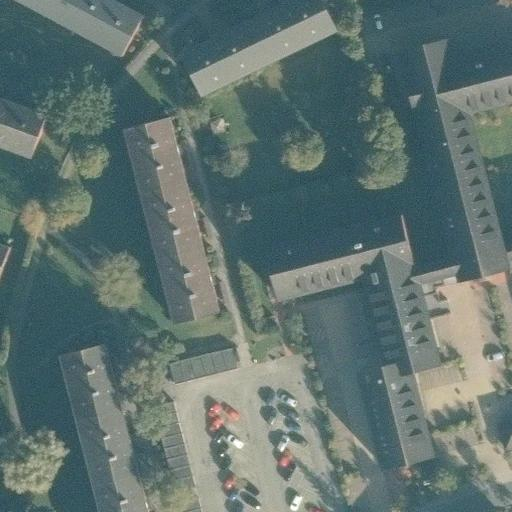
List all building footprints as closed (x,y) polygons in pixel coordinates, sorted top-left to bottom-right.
[(18,0),(64,24),(76,0),(18,0)] [(147,15),(117,0),(76,0),(64,24),(125,56),(147,15)] [(266,64),(336,29),(321,0),(295,0),(246,24),(266,64)] [(198,97),(266,64),(246,24),(178,58),(198,97)] [(511,243),(504,246),(470,111),(511,100),(511,47),(458,61),(451,37),(403,49),(455,258),(417,268),(403,214),(267,249),(279,298),(365,276),(388,364),(361,370),(386,469),(436,455),(414,371),(441,364),(424,297),(439,294),(437,288),(446,286),(444,276),(459,273),(461,280),(510,268),(507,257),(511,256),(511,243)] [(49,116),(0,97),(0,148),(33,161),(49,116)] [(134,196),(186,182),(169,117),(117,131),(134,196)] [(134,196),(151,260),(204,246),(186,182),(134,196)] [(0,275),(10,247),(0,243),(0,275)] [(221,311),(204,246),(151,260),(169,324),(221,311)] [(124,408),(106,343),(51,358),(68,422),(124,408)] [(232,349),(168,366),(173,386),(237,369),(232,349)] [(173,486),(192,481),(172,399),(153,404),(173,486)] [(124,408),(68,422),(86,488),(141,473),(124,408)] [(511,420),(502,423),(508,449),(511,447),(511,420)] [(151,511),(141,473),(86,488),(92,511),(151,511)] [(199,511),(196,500),(177,504),(179,511),(199,511)]
